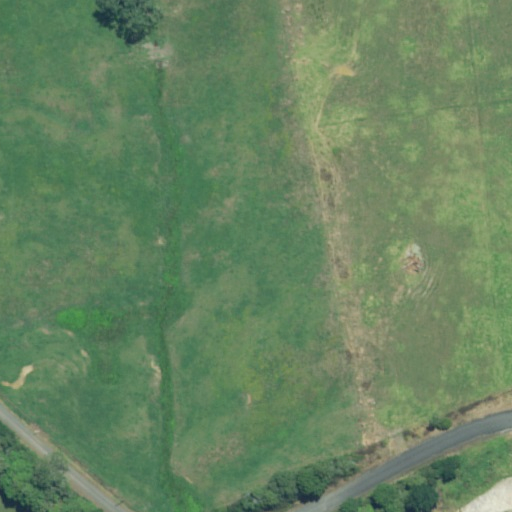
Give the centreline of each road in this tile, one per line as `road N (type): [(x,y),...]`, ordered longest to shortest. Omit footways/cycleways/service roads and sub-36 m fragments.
road 1 (unclassified): [(303,511),(511,433)]
road 2 (unclassified): [(0,398),(132,511)]
